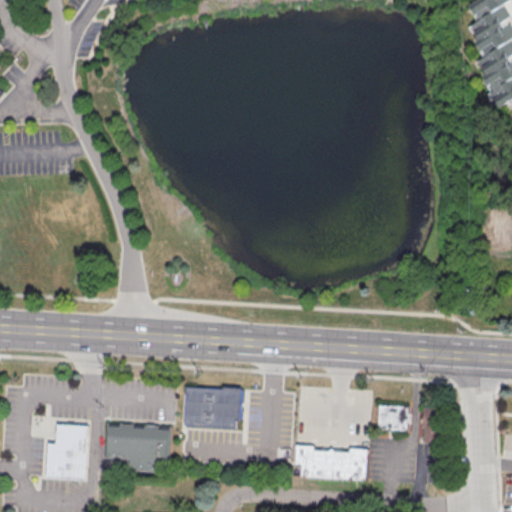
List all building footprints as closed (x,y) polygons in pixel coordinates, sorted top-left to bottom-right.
[(186,425),(188,388),(225,390),(225,387),(245,388),(243,419),(239,419),(239,428),(186,425)] [(380,405),(412,407),(410,432),(379,430),(380,405)] [(444,407),(442,443),(421,442),(423,406),(444,407)] [(173,427),(170,473),(130,470),(131,459),(107,458),(109,423),(173,427)] [(60,425),(90,427),(86,480),(47,477),(50,444),(58,445),(60,425)] [(304,477),(304,464),(298,464),(299,446),(317,446),(317,451),(353,452),(353,448),(371,449),(370,481),(304,477)]
